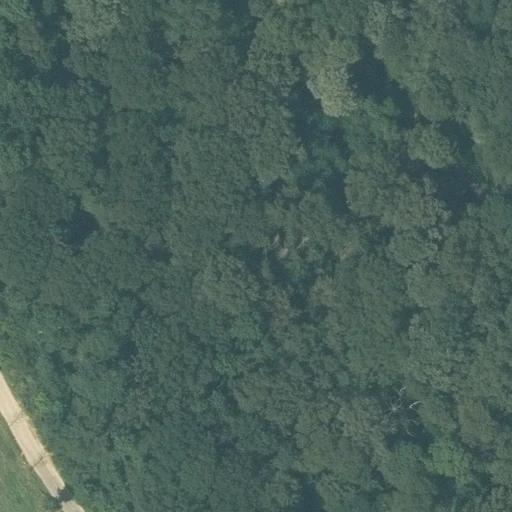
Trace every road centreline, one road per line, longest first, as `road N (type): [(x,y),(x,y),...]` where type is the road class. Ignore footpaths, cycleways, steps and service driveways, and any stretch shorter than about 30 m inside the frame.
road 1 (track): [(277,0),(356,62),(511,246)]
road 2 (unclassified): [(72,511),(0,391)]
